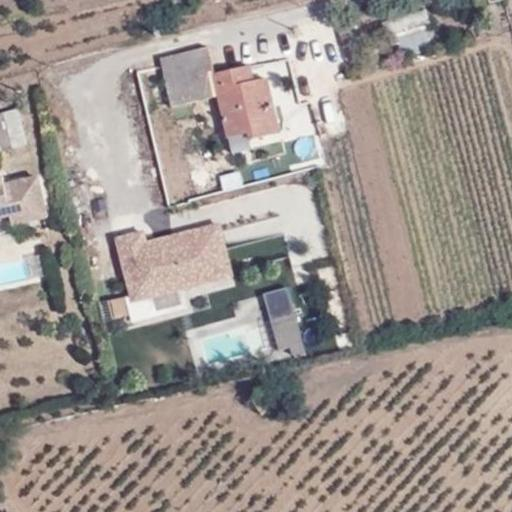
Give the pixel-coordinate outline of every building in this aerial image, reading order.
[(424,8),(390,19),(401,55),(435,44),(424,8)] [(357,28),(339,34),(346,53),(364,47),(357,28)] [(251,65),(216,74),(210,47),(162,58),(173,109),(219,97),(229,138),(250,133),(252,141),(282,134),(269,78),(255,81),(251,65)] [(0,150),(28,144),(20,111),(0,115),(0,150)] [(15,225),(50,216),(40,175),(0,184),(0,216),(12,213),(15,225)] [(130,300),(232,276),(219,220),(146,237),(143,227),(114,234),(130,300)] [(232,266),(291,250),(286,232),(227,247),(232,266)] [(287,283),(263,291),(282,352),(306,344),(287,283)] [(303,342),(329,337),(321,288),(295,293),(303,342)] [(127,301),(133,320),(159,313),(154,294),(127,301)] [(254,399),(265,415),(277,406),(267,389),(254,399)]
